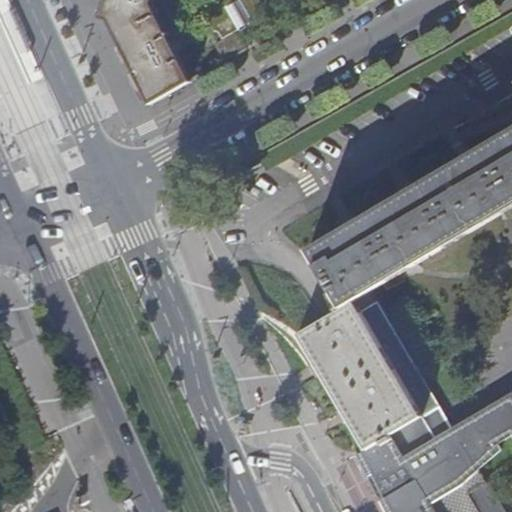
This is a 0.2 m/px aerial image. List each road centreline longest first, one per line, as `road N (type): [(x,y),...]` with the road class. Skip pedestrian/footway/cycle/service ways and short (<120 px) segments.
road 1 (residential): [(120,187),(439,0)]
road 2 (primary): [(26,233),(153,511)]
road 3 (primary): [(227,454),(120,187)]
road 4 (primary): [(120,187),(77,87),(27,0)]
road 5 (residential): [(325,511),(302,471),(227,454)]
